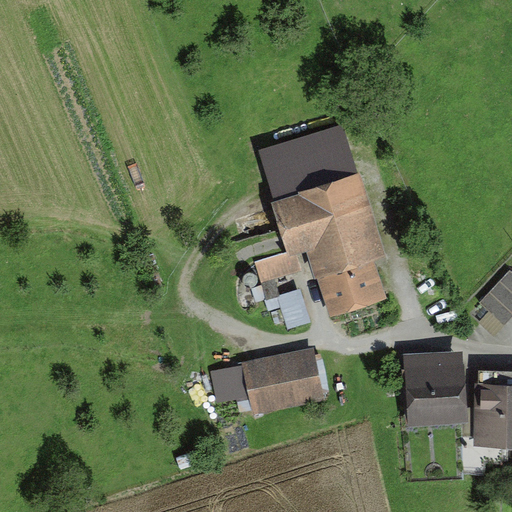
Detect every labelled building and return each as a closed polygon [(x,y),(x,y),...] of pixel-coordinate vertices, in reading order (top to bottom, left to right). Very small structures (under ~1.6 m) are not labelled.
[(385,263),(342,126),(261,152),(294,254),(256,266),(262,284),(299,272),(294,256),(308,252),(330,321),(388,303),(376,266),(385,263)] [(477,304),(503,329),(511,319),(511,276),(507,272),(477,304)] [(270,306),(285,303),(288,325),(311,321),(305,287),(267,293),(270,306)] [(313,349),(243,363),(243,366),(210,372),(217,406),(249,399),(253,415),(323,401),(313,349)] [(463,351),(403,355),(408,428),(468,423),(463,351)] [(511,371),(480,371),(480,383),(475,383),(473,449),(511,449),(511,371)]
